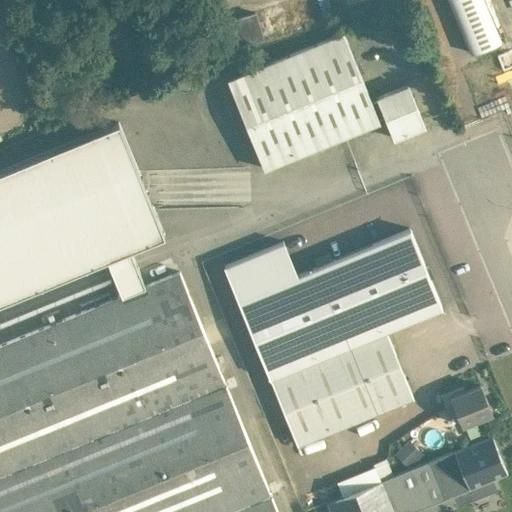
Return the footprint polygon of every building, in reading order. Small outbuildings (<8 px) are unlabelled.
[(505,51),(484,0),(448,0),(470,53),(480,49),(485,60),(463,69),(477,101),(488,96),(492,107),(511,98),(511,89),(497,54),(505,51)] [(235,44),(265,35),(257,9),(227,18),(235,44)] [(228,80),(256,148),(264,167),(379,120),(378,118),(385,115),(395,137),(424,125),(407,82),(378,94),(379,96),(370,99),(343,33),(228,80)] [(153,58),(157,71),(184,63),(180,50),(153,58)] [(0,300),(107,257),(122,293),(0,343),(0,511),(278,511),(180,270),(144,284),(129,247),(164,233),(118,121),(0,170),(0,300)] [(270,376),(386,329),(440,307),(410,226),(297,272),(282,241),(223,264),(270,376)] [(413,396),(386,329),(270,376),(297,443),(413,396)] [(463,385),(445,392),(441,394),(445,405),(455,401),(464,423),(474,419),(492,412),(480,383),(465,389),(463,385)] [(408,511),(435,501),(453,494),(468,487),(472,498),(497,488),(493,477),(507,471),(492,434),(473,441),(393,473),(342,494),(327,500),(332,511),(408,511)] [(409,439),(395,453),(408,465),(422,451),(409,439)]
